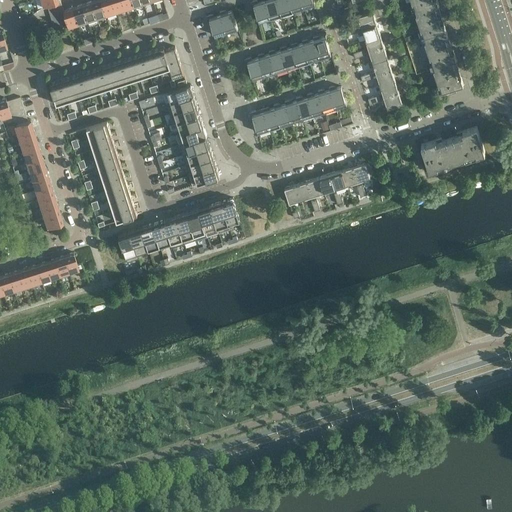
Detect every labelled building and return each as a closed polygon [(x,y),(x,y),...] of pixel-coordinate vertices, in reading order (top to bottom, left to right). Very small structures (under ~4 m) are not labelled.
[(63,7),(61,0),(47,5),(49,11),(63,7)] [(106,15),(101,0),(95,0),(92,1),(97,18),(106,15)] [(116,12),(111,0),(101,0),(106,15),(116,12)] [(125,9),(122,0),(111,0),(116,12),(125,9)] [(134,6),(132,0),(122,0),(125,9),(134,6)] [(265,0),(258,2),(257,0),(255,0),(253,1),(259,21),(270,18),(265,0)] [(277,0),(264,0),(265,0),(270,18),(282,14),(277,0)] [(293,11),(289,0),(277,0),(282,14),(293,11)] [(301,0),(289,0),(293,11),(304,7),(301,0)] [(411,0),(412,3),(414,2),(417,13),(416,14),(421,30),(423,30),(425,35),(446,28),(444,22),(441,23),(435,4),(438,3),(437,0),(411,0)] [(97,18),(92,1),(83,4),(88,21),(97,18)] [(88,21),(83,4),(73,7),(79,24),(88,21)] [(64,12),(64,10),(63,7),(49,11),(51,16),(64,12)] [(79,24),(73,7),(64,10),(64,12),(66,18),(68,24),(69,27),(79,24)] [(238,28),(232,10),(225,13),(224,10),(220,11),(220,14),(221,14),(226,32),(238,28)] [(377,23),(373,11),(358,16),(362,28),(377,23)] [(66,18),(64,12),(51,16),(53,22),(66,18)] [(221,14),(220,14),(214,16),(213,13),(208,15),(215,35),(226,32),(221,14)] [(68,24),(66,18),(53,22),(55,28),(68,24)] [(380,34),(377,23),(362,28),(365,39),(380,34)] [(458,78),(452,60),(456,58),(454,53),(451,54),(445,36),(448,35),(446,28),(425,35),(426,41),(425,41),(430,58),(432,57),(435,68),(434,69),(439,85),(440,85),(442,90),(441,90),(442,96),(456,92),(455,87),(463,84),(461,77),(458,78)] [(384,46),(380,34),(365,39),(369,50),(384,46)] [(331,54),(325,36),(318,38),(317,35),(313,37),(314,40),(320,57),(331,54)] [(314,40),(307,42),(306,39),(302,40),(303,43),(309,61),(320,57),(314,40)] [(303,43),(296,45),(295,42),(291,44),(292,47),(298,64),(309,61),(303,43)] [(181,64),(175,46),(165,49),(164,50),(170,67),(173,77),(184,73),(181,64)] [(292,47),(285,49),(284,46),(280,47),(281,50),(287,68),(298,64),(292,47)] [(388,57),(384,46),(369,50),(373,62),(388,57)] [(164,50),(165,49),(164,47),(153,50),(160,71),(170,67),(164,50)] [(287,68),(281,50),(274,52),(273,49),(269,51),(270,54),(276,71),(287,68)] [(160,71),(153,50),(143,53),(149,74),(160,71)] [(149,74),(143,53),(133,57),(139,77),(149,74)] [(276,71),(270,54),(263,56),(262,53),(258,54),(259,57),(264,75),(276,71)] [(259,57),(252,59),(251,56),(246,58),(253,78),(264,75),(259,57)] [(139,77),(133,57),(122,60),(129,81),(139,77)] [(391,68),(388,57),(373,62),(376,73),(391,68)] [(129,81),(122,60),(112,63),(119,84),(129,81)] [(119,84),(112,63),(102,67),(108,87),(119,84)] [(108,87),(102,67),(91,70),(98,91),(108,87)] [(395,80),(391,68),(376,73),(380,85),(395,80)] [(98,91),(91,70),(81,73),(88,94),(98,91)] [(88,94),(81,73),(71,77),(78,97),(88,94)] [(78,97),(71,77),(61,80),(67,100),(78,97)] [(67,100),(61,80),(50,83),(57,104),(67,100)] [(399,91),(395,80),(380,85),(384,96),(399,91)] [(171,101),(194,94),(190,84),(188,85),(187,85),(183,86),(180,87),(177,88),(163,92),(166,103),(171,101)] [(341,86),(334,88),(333,85),(329,87),(330,90),(336,107),(347,104),(341,86)] [(336,107),(330,90),(323,92),(322,89),(318,90),(319,93),(325,111),(336,107)] [(403,103),(399,91),(384,96),(388,108),(403,103)] [(319,93),(312,95),(311,93),(307,94),(308,97),(314,114),(325,111),(319,93)] [(169,113),(197,104),(194,94),(171,101),(166,103),(169,113)] [(22,102),(20,96),(7,100),(9,106),(22,102)] [(308,97),(301,99),(300,96),(296,97),(297,100),(303,118),(314,114),(308,97)] [(10,112),(9,106),(7,100),(6,97),(0,99),(0,112),(1,117),(11,114),(10,112)] [(303,118),(297,100),(290,102),(289,100),(285,101),(286,104),(291,121),(303,118)] [(24,108),(22,102),(9,106),(10,112),(24,108)] [(286,104),(279,106),(278,103),(274,104),(275,107),(280,125),(291,121),(286,104)] [(177,122),(200,115),(197,104),(169,113),(173,123),(177,122)] [(275,107),(268,109),(267,107),(263,108),(263,111),(264,111),(269,129),(280,125),(275,107)] [(26,113),(24,108),(10,112),(11,114),(12,118),(26,113)] [(269,129),(264,111),(263,111),(257,113),(256,110),(251,112),(258,132),(269,129)] [(28,119),(26,113),(12,118),(14,124),(28,119)] [(177,122),(181,132),(204,125),(200,115),(177,122)] [(33,128),(30,119),(28,119),(14,124),(17,133),(33,128)] [(111,132),(107,122),(107,121),(87,128),(90,138),(111,132)] [(184,143),(207,135),(205,128),(204,126),(204,125),(181,132),(176,134),(179,144),(184,143)] [(485,152),(477,126),(457,133),(458,135),(450,138),(457,160),(465,157),(465,155),(476,152),(477,155),(485,152)] [(36,137),(33,128),(17,133),(20,142),(36,137)] [(114,142),(111,132),(90,138),(94,149),(114,142)] [(183,154),(210,145),(207,135),(184,143),(179,144),(183,154)] [(39,146),(36,137),(20,142),(23,152),(39,146)] [(457,160),(450,138),(442,140),(441,137),(421,144),(429,170),(438,167),(437,164),(448,161),(449,162),(457,160)] [(117,152),(114,143),(114,142),(94,149),(97,159),(117,152)] [(191,163),(214,156),(210,145),(183,154),(185,161),(186,165),(191,163)] [(42,156),(39,146),(23,152),(26,161),(42,156)] [(121,163),(118,153),(117,152),(97,159),(100,169),(121,163)] [(45,165),(42,156),(26,161),(29,170),(45,165)] [(217,166),(214,156),(191,163),(186,165),(189,175),(217,166)] [(370,177),(365,162),(354,166),(358,180),(370,177)] [(124,173),(121,163),(100,169),(103,180),(124,173)] [(48,174),(45,165),(29,170),(32,179),(48,174)] [(220,176),(217,166),(189,175),(193,185),(206,181),(220,176)] [(358,180),(354,166),(342,169),(347,184),(358,180)] [(347,184),(342,169),(331,173),(336,188),(347,184)] [(127,183),(124,174),(124,173),(103,180),(107,190),(127,183)] [(336,188),(331,173),(319,177),(324,191),(336,188)] [(51,183),(48,174),(32,179),(35,189),(51,183)] [(324,191),(319,177),(308,180),(313,195),(324,191)] [(313,195),(308,180),(297,184),(301,199),(313,195)] [(54,193),(51,183),(35,189),(37,198),(54,193)] [(131,194),(128,184),(127,183),(107,190),(110,200),(131,194)] [(301,199),(297,184),(285,188),(289,203),(301,199)] [(57,202),(54,193),(37,198),(40,207),(57,202)] [(134,204),(131,194),(110,200),(113,210),(134,204)] [(241,222),(233,197),(221,201),(229,226),(241,222)] [(210,205),(219,232),(230,229),(229,226),(221,201),(210,205)] [(60,211),(57,202),(40,207),(43,216),(60,211)] [(137,214),(134,204),(113,210),(117,221),(137,215),(137,214)] [(219,232),(210,205),(198,208),(207,236),(219,232)] [(198,208),(187,212),(194,235),(196,240),(207,236),(198,208)] [(63,221),(60,211),(43,216),(47,227),(63,221)] [(194,235),(187,212),(176,216),(183,238),(194,235)] [(183,238),(176,216),(164,219),(172,244),(173,247),(185,243),(183,238)] [(172,244),(164,219),(153,223),(161,248),(172,244)] [(161,248),(153,223),(141,227),(149,249),(149,251),(161,248)] [(149,249),(141,227),(130,230),(133,240),(138,253),(149,249)] [(133,240),(130,230),(118,234),(127,262),(135,259),(139,258),(138,253),(133,240)] [(79,269),(73,252),(64,255),(69,272),(79,269)] [(69,272),(64,255),(55,258),(60,275),(69,272)] [(60,275),(55,258),(45,261),(51,278),(60,275)] [(51,278),(45,261),(36,264),(41,280),(51,278)] [(41,280),(36,264),(27,267),(32,283),(41,280)] [(32,283),(27,267),(18,270),(23,286),(32,283)] [(23,286),(18,270),(8,273),(14,289),(23,286)] [(14,289),(8,273),(0,275),(0,278),(4,292),(14,289)]
